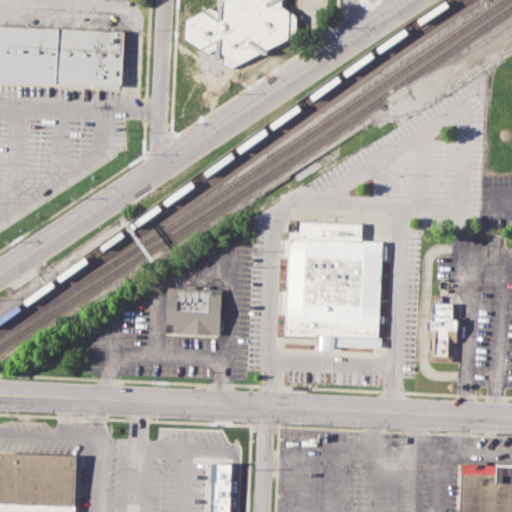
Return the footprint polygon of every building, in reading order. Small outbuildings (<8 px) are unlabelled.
[(184,38),(207,54),(215,50),(213,72),(217,81),(222,73),(224,63),(230,69),(298,35),(297,15),(282,6),(283,0),(217,0),(217,11),(209,6),(185,21),(184,38)] [(0,77),(122,84),(124,32),(0,25),(0,77)] [(287,337),(322,338),(321,349),(339,350),(339,345),(381,347),(384,242),(363,241),(364,224),(304,222),(304,233),(290,232),(287,337)] [(165,333),(219,335),(221,287),(167,286),(165,333)] [(427,360),(454,361),(456,320),(450,320),(451,303),(433,302),(432,319),(426,319),(426,328),(428,328),(427,360)] [(0,511),(77,511),(79,455),(0,452),(0,511)] [(210,511),(212,462),(231,463),(229,511),(210,511)] [(459,511),(511,511),(511,466),(462,464),(459,511)]
